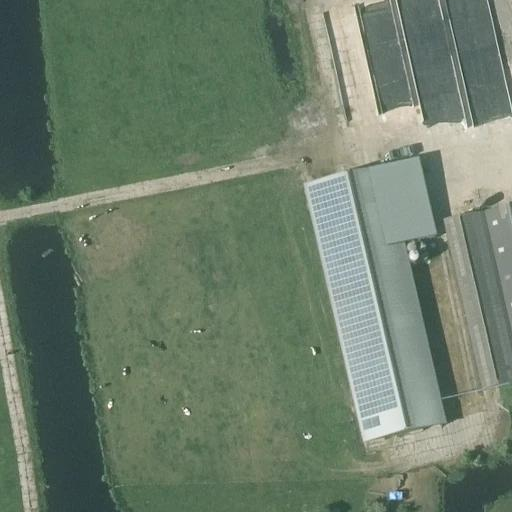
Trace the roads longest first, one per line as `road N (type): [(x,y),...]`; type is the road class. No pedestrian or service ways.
road 1 (track): [(511,147),(430,167),(345,146),(0,219)]
road 2 (track): [(0,299),(31,511)]
